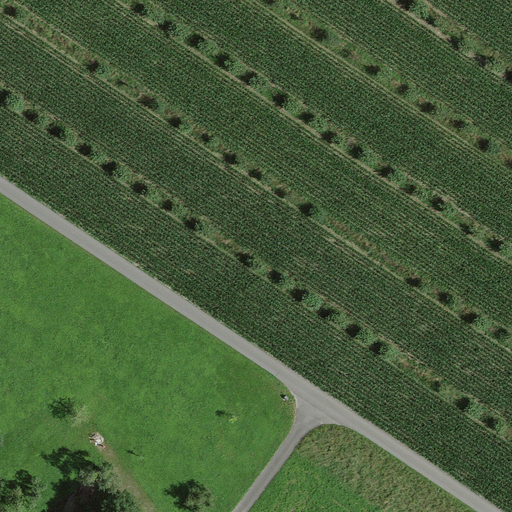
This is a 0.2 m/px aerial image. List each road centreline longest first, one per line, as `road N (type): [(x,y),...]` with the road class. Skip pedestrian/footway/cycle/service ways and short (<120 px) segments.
road 1 (unclassified): [(485,511),(0,189)]
road 2 (track): [(243,511),(321,403)]
